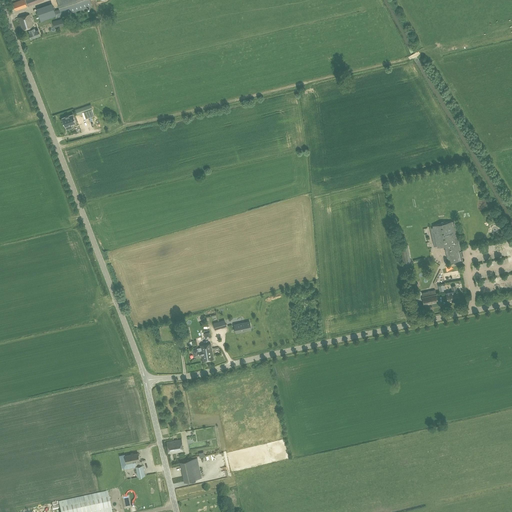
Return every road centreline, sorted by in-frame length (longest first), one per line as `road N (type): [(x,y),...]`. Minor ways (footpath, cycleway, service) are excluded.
road 1 (tertiary): [(145,381),(0,0)]
road 2 (tertiary): [(145,381),(511,302)]
road 3 (tertiary): [(175,511),(145,381)]
